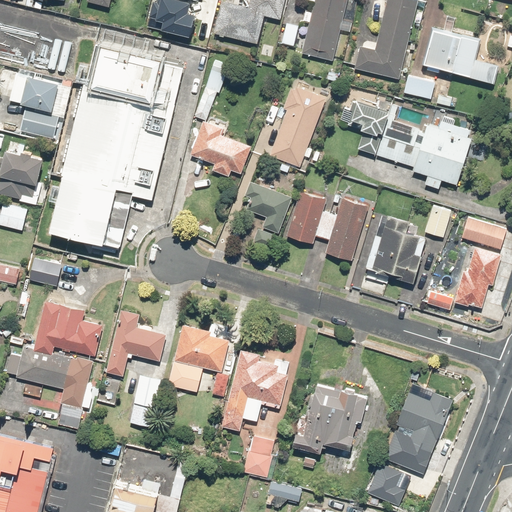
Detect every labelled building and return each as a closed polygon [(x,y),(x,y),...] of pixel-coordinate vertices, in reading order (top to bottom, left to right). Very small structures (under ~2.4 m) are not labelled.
[(160,0),(156,14),(166,17),(163,26),(190,33),(197,10),(189,8),(191,0),(160,0)] [(262,39),(268,13),(284,16),(287,0),(253,0),(252,3),(238,0),(224,0),(218,30),(262,39)] [(311,0),(312,0),(316,1),(306,48),(338,55),(350,0),(311,0)] [(365,39),(359,64),(402,75),(420,0),(387,0),(377,42),(365,39)] [(483,36),(456,29),(459,16),(450,14),(446,26),(438,24),(429,61),(496,79),(501,62),(478,56),(483,36)] [(298,44),(302,22),(290,20),(286,42),(298,44)] [(85,78),(50,229),(123,245),(135,194),(154,198),(185,62),(101,43),(93,80),(85,78)] [(219,90),(224,91),(233,62),(216,56),(197,114),(210,118),(219,90)] [(60,81),(61,78),(20,69),(18,77),(12,76),(11,84),(15,85),(12,98),(29,102),(24,127),(58,134),(63,114),(66,114),(73,84),(60,81)] [(439,80),(412,74),(408,91),(435,97),(439,80)] [(303,162),(328,96),(293,82),(284,108),(290,110),(274,151),(303,162)] [(455,96),(441,93),(439,102),(453,105),(455,96)] [(392,116),(395,105),(364,95),(362,101),(355,99),(353,107),(346,105),(342,119),(365,127),(359,145),(379,152),(392,116)] [(379,152),(417,165),(429,131),(421,128),(422,126),(392,116),(379,152)] [(429,131),(417,165),(416,168),(430,173),(427,182),(442,186),(445,177),(460,182),(476,135),(472,133),(473,128),(444,119),(443,121),(433,118),(429,131)] [(226,126),(207,119),(194,153),(219,162),(217,167),(233,173),(235,168),(244,171),(254,144),(224,133),(226,126)] [(1,190),(23,194),(22,199),(40,202),(48,154),(8,148),(1,190)] [(295,194),(255,177),(248,192),(257,196),(252,207),(267,213),(255,241),(273,248),(295,194)] [(340,212),(326,208),(330,192),(302,185),(290,231),(317,239),(319,233),(334,237),(330,250),(355,257),(370,201),(345,194),(340,212)] [(31,207),(6,201),(0,223),(26,229),(31,207)] [(454,208),(437,203),(428,230),(446,235),(454,208)] [(412,219),(393,212),(386,233),(380,231),(369,263),(415,280),(431,234),(416,229),(417,226),(411,223),(412,219)] [(510,226),(471,214),(465,236),(503,247),(510,226)] [(505,250),(478,243),(471,268),(466,267),(456,306),(470,309),(472,302),(485,305),(492,282),(497,283),(505,250)] [(67,261),(36,255),(31,278),(62,285),(67,261)] [(22,264),(0,261),(0,277),(21,279),(22,264)] [(456,296),(433,288),(428,299),(451,308),(456,296)] [(38,347),(57,350),(59,343),(99,351),(105,320),(86,316),(88,307),(47,299),(38,347)] [(142,311),(124,307),(109,368),(126,373),(131,354),(135,354),(136,351),(161,357),(167,329),(139,322),(142,311)] [(218,329),(185,322),(172,383),(201,390),(206,365),(221,368),(216,392),(227,394),(233,370),(226,368),(232,341),(216,338),(218,329)] [(57,350),(38,347),(26,344),(25,352),(14,350),(10,369),(21,372),(20,378),(67,387),(60,422),(82,426),(95,358),(57,350)] [(264,352),(244,347),(225,423),(242,427),(245,412),(251,414),(256,396),(265,399),(264,402),(282,407),(293,361),(278,358),(277,362),(262,358),(264,352)] [(166,375),(145,370),(134,419),(154,424),(166,375)] [(374,391),(323,377),(311,417),(306,415),(298,442),(305,444),(304,449),(314,452),(315,447),(325,450),(328,439),(354,446),(362,418),(366,419),(374,391)] [(433,395),(413,388),(400,420),(414,426),(400,462),(420,469),(428,448),(435,451),(457,395),(436,387),(433,395)] [(278,437),(255,432),(247,468),(270,473),(278,437)] [(0,433),(0,511),(37,511),(52,446),(0,433)] [(205,444),(194,441),(191,457),(202,459),(205,444)] [(407,470),(384,461),(372,489),(403,502),(409,487),(405,486),(408,478),(405,476),(407,470)] [(153,511),(160,488),(118,478),(109,511),(153,511)] [(305,486),(274,478),(268,502),(283,505),(291,496),(302,499),(305,486)]
